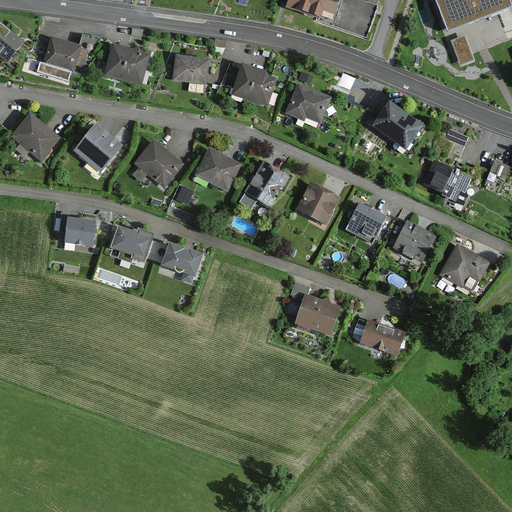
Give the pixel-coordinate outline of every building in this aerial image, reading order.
[(288,0),(286,9),(367,38),(378,7),(358,0),(288,0)] [(436,0),(449,32),(511,7),(508,0),(436,0)] [(22,44),(0,25),(0,54),(8,61),(22,44)] [(465,36),(451,41),(461,67),(475,62),(465,36)] [(84,46),(51,37),(43,65),(76,74),(84,46)] [(147,54),(112,45),(105,73),(140,82),(147,54)] [(206,63),(174,59),(171,84),(203,87),(206,63)] [(274,79),(239,70),(231,97),(266,106),(274,79)] [(325,99),(294,88),(284,116),(301,122),(302,118),(317,123),(325,99)] [(416,128),(381,105),(367,127),(401,150),(416,128)] [(61,143),(35,119),(16,140),(42,164),(61,143)] [(451,129),(447,138),(466,145),(469,135),(451,129)] [(120,150),(94,130),(73,157),(99,177),(120,150)] [(181,168),(148,144),(133,164),(166,188),(181,168)] [(239,169),(207,153),(195,178),(227,194),(239,169)] [(282,178),(257,164),(239,195),(264,209),(282,178)] [(469,181),(432,164),(421,188),(464,208),(469,197),(463,194),(469,181)] [(507,171),(493,165),(487,179),(502,185),(507,171)] [(338,203),(307,186),(292,213),(323,229),(338,203)] [(195,194),(183,190),(178,204),(190,208),(195,194)] [(387,219),(360,204),(346,231),(373,245),(387,219)] [(97,222),(62,217),(59,242),(93,246),(97,222)] [(437,238),(407,223),(393,249),(423,264),(437,238)] [(135,234),(116,227),(108,251),(145,264),(155,236),(137,229),(135,234)] [(204,255),(173,244),(165,267),(196,278),(204,255)] [(486,265),(454,248),(439,278),(458,288),(464,277),(476,283),(486,265)] [(341,307),(306,295),(296,323),(331,335),(341,307)] [(405,333),(368,320),(359,344),(397,357),(405,333)]
